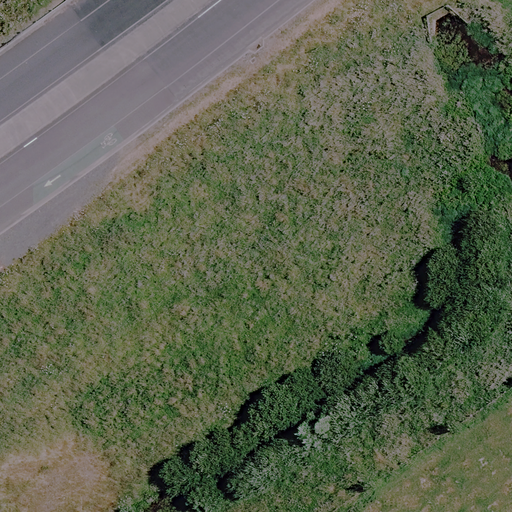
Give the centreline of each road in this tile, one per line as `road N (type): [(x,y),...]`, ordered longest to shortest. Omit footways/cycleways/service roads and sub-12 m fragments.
road 1 (unclassified): [(251,0),(0,186)]
road 2 (unclassified): [(0,92),(132,0)]
